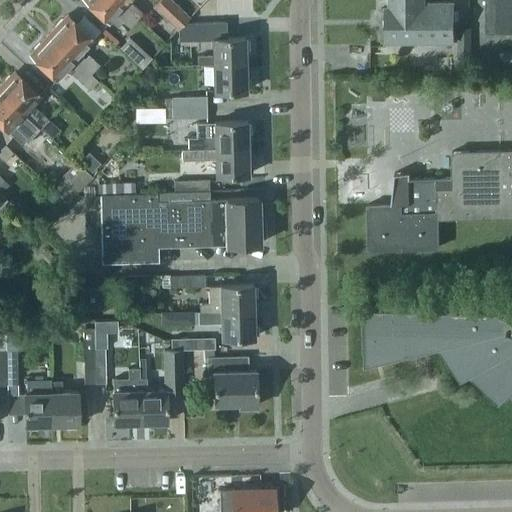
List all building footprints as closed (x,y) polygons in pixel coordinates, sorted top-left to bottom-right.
[(85,0),(111,23),(118,15),(130,27),(139,17),(120,0),(85,0)] [(120,0),(139,17),(144,13),(131,1),(131,0),(120,0)] [(189,17),(171,0),(159,0),(153,7),(178,29),(189,17)] [(424,3),(423,0),(389,0),(390,6),(386,6),(386,41),(452,41),(452,3),(424,3)] [(511,0),(484,0),(485,32),(511,32),(511,0)] [(57,25),(57,28),(50,36),(91,74),(99,64),(88,54),(85,58),(81,54),(94,40),(68,16),(65,20),(62,19),(57,25)] [(184,23),(178,29),(178,39),(190,38),(190,34),(211,34),(212,55),(197,56),(197,65),(212,64),(212,65),(245,64),(244,37),(225,38),(224,22),(184,23)] [(470,64),(470,28),(456,28),(456,64),(470,64)] [(50,36),(43,44),(40,43),(34,49),(35,52),(32,55),(58,79),(71,65),(75,69),(72,73),(90,90),(98,81),(91,74),(50,36)] [(143,68),(152,57),(130,37),(120,47),(143,68)] [(503,65),(511,65),(511,51),(503,52),(503,65)] [(245,64),(212,65),(213,91),(246,89),(245,64)] [(13,75),(10,75),(6,79),(7,82),(0,89),(0,90),(40,127),(52,139),(61,129),(39,109),(35,113),(30,109),(42,97),(16,73),(13,75)] [(372,99),(384,100),(385,88),(373,87),(372,99)] [(31,137),(40,127),(0,90),(0,139),(5,144),(13,135),(10,131),(21,119),(25,123),(21,127),(31,137)] [(164,109),(172,109),(171,97),(163,97),(164,109)] [(171,97),(172,109),(205,107),(205,97),(171,97)] [(205,117),(205,107),(172,109),(172,117),(205,117)] [(162,118),(172,117),(172,109),(164,109),(162,109),(162,118)] [(195,149),(195,150),(247,148),(246,121),(213,122),(213,123),(196,124),(197,137),(187,137),(187,150),(195,149)] [(0,155),(5,161),(14,152),(5,144),(0,139),(0,155)] [(248,174),(247,148),(195,150),(196,159),(214,159),(214,175),(248,174)] [(183,160),(196,159),(195,150),(195,149),(187,150),(183,150),(183,160)] [(511,150),(451,152),(451,178),(408,179),(408,173),(394,174),(395,204),(366,205),(368,250),(439,248),(438,219),(511,216),(511,150)] [(89,152),(80,160),(92,172),(101,163),(89,152)] [(60,195),(66,202),(91,176),(89,174),(78,164),(77,163),(49,192),(56,199),(60,195)] [(207,180),(173,181),(173,192),(173,193),(208,192),(207,180)] [(134,182),(118,183),(118,191),(135,190),(134,182)] [(173,192),(99,195),(101,259),(101,263),(157,261),(157,247),(259,244),(257,198),(208,199),(208,192),(173,193),(173,192)] [(171,276),(171,286),(205,286),(205,276),(171,276)] [(207,313),(253,312),(253,285),(209,286),(209,304),(199,305),(200,313),(207,313)] [(82,290),(82,307),(106,307),(106,289),(82,290)] [(506,397),(511,400),(511,315),(498,308),(363,312),(364,367),(437,346),(461,381),(468,377),(498,405),(506,397)] [(172,312),(162,312),(162,324),(169,324),(172,317),(172,312)] [(254,337),(253,312),(207,313),(207,319),(221,319),(222,338),(254,337)] [(6,350),(17,350),(22,349),(21,324),(5,325),(6,350)] [(93,328),(82,328),(84,383),(95,383),(94,348),(93,328)] [(171,339),(171,350),(182,350),(205,350),(205,358),(207,358),(216,358),(215,338),(171,339)] [(106,383),(105,348),(94,348),(95,383),(106,383)] [(6,385),(17,385),(17,350),(6,350),(6,385)] [(183,403),(182,350),(171,350),(164,351),(165,389),(146,389),(146,367),(139,367),(140,423),(166,423),(166,403),(183,403)] [(239,402),(239,407),(256,406),(255,371),(247,371),(247,357),(216,358),(207,358),(208,373),(213,373),(214,403),(239,402)] [(128,379),(113,379),(113,424),(140,423),(139,367),(127,368),(128,379)] [(26,380),(26,392),(24,392),(25,425),(51,425),(50,381),(50,379),(26,380)] [(50,381),(51,425),(77,424),(77,391),(61,391),(61,381),(50,381)] [(219,488),(219,511),(273,511),(273,487),(219,488)]
